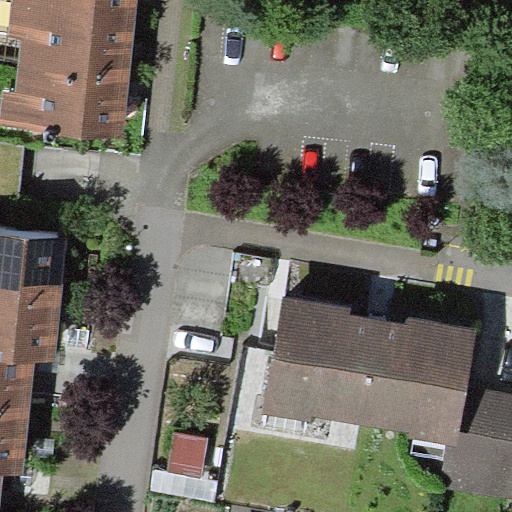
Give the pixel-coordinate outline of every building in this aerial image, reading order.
[(137,0),(11,0),(10,8),(136,21),(137,0)] [(136,21),(10,8),(8,39),(22,40),(19,68),(128,80),(136,21)] [(128,80),(19,68),(17,94),(4,93),(1,126),(123,137),(128,80)] [(0,293),(61,300),(67,237),(0,230),(0,293)] [(55,364),(61,300),(0,293),(0,358),(35,363),(55,364)] [(352,307),(282,296),(263,414),(266,414),(304,420),(311,421),(312,416),(410,432),(409,438),(413,438),(446,444),(458,446),(468,386),(477,328),(406,317),(406,322),(351,314),(352,307)] [(0,410),(29,413),(35,363),(0,358),(0,410)] [(511,393),(468,386),(458,446),(446,444),(444,459),(439,488),(511,499),(511,393)] [(23,477),(29,413),(0,410),(0,474),(2,475),(23,477)] [(302,431),(304,420),(266,414),(264,425),(302,431)] [(208,438),(173,432),(167,472),(201,478),(208,438)] [(411,454),(444,459),(446,444),(413,438),(411,454)] [(218,481),(201,478),(167,472),(154,470),(150,490),(215,502),(218,481)]
